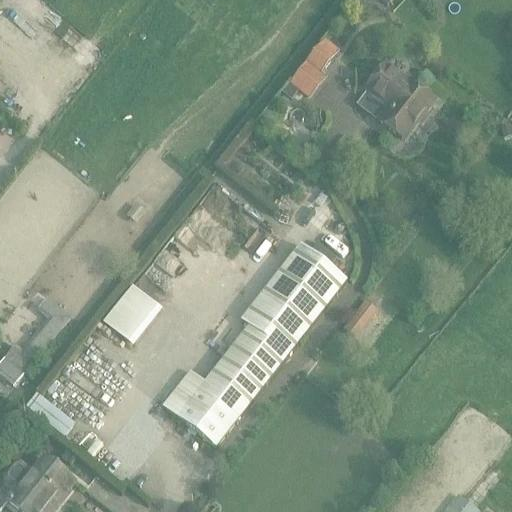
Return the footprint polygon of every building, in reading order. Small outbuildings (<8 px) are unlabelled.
[(325,41),(283,95),(292,101),(298,93),(309,102),(326,80),(320,75),(339,52),(325,41)] [(427,119),(427,117),(425,115),(435,103),(409,83),(409,84),(386,66),(366,91),(389,109),(379,122),(404,141),(417,125),(419,126),(422,126),(427,119)] [(249,330),(228,357),(205,386),(190,374),(162,409),(178,421),(216,451),(265,387),(347,284),(300,248),(241,324),(249,330)] [(133,289),(103,327),(133,350),(162,313),(133,289)] [(364,302),(343,330),(356,340),(377,312),(364,302)] [(16,347),(5,360),(24,376),(63,330),(49,318),(22,352),(16,347)] [(66,436),(75,426),(41,395),(31,406),(66,436)] [(45,462),(32,478),(18,468),(15,468),(8,478),(9,482),(18,489),(7,503),(17,511),(43,511),(55,497),(59,500),(72,484),(45,462)] [(458,498),(446,511),(475,511),(474,511),(458,498)]
